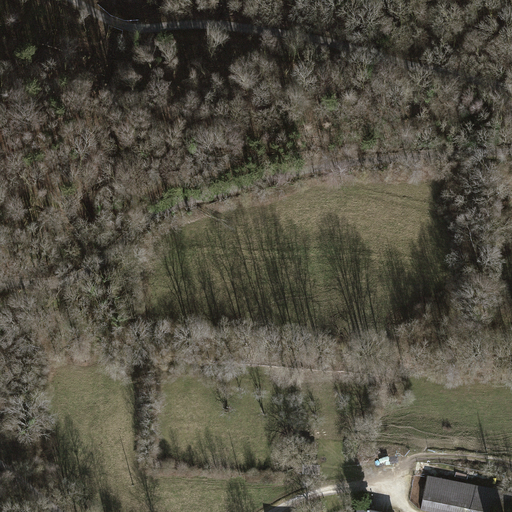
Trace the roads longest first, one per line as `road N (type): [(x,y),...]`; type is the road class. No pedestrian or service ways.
road 1 (unclassified): [(0,284),(83,275),(160,212),(298,172),(511,152)]
road 2 (unclassified): [(511,89),(285,33),(226,25),(132,29),(74,0)]
road 3 (track): [(274,511),(317,493),(405,485)]
